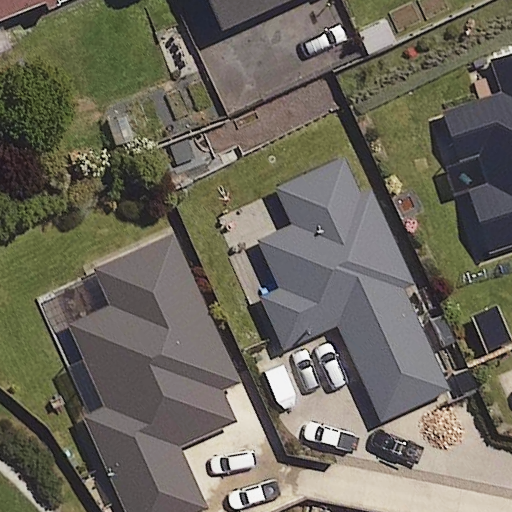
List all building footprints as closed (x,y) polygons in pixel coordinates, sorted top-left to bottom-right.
[(0,0),(0,18),(45,0),(0,0)] [(185,0),(202,37),(287,0),(185,0)] [(511,245),(511,55),(494,61),(504,92),(447,110),(492,252),(511,245)] [(360,194),(343,157),(276,187),(292,223),(238,248),(283,348),(334,324),(378,421),(448,389),(402,287),(411,283),(369,190),(360,194)] [(236,382),(171,233),(93,268),(109,304),(69,322),(105,406),(84,415),(126,511),(197,511),(204,509),(177,447),(234,422),(219,390),(236,382)] [(511,372),(500,379),(511,402),(511,372)]
